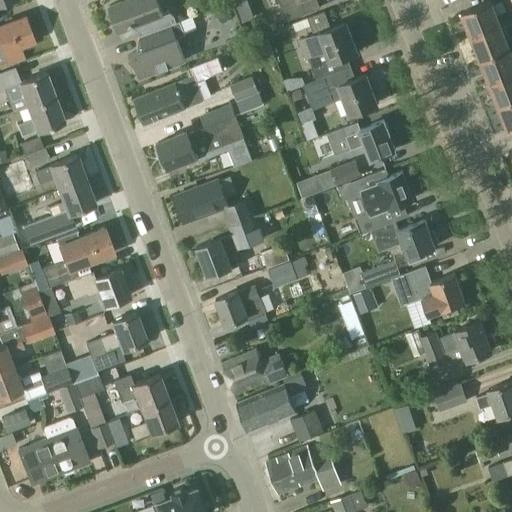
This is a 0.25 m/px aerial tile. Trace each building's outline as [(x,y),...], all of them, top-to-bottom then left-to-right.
[(133,26),(143,36),(181,22),(186,20),(180,15),(175,17),(169,11),(163,14),(160,5),(154,0),(128,0),(110,7),(119,32),(133,26)] [(249,0),(235,0),(239,10),(251,6),(249,0)] [(278,0),(287,22),(314,11),(309,0),(278,0)] [(461,13),(470,37),(501,25),(492,1),(461,13)] [(222,6),(214,14),(223,23),(231,15),(222,6)] [(317,80),(342,71),(338,60),(357,53),(345,23),(331,28),(325,11),(293,24),(296,32),(312,26),(314,33),(298,39),(306,60),(309,58),(317,80)] [(0,68),(10,65),(25,59),(23,52),(22,50),(34,46),(32,40),(34,40),(25,17),(0,26),(0,68)] [(181,22),(143,36),(139,37),(144,49),(131,54),(140,77),(185,61),(177,39),(186,36),(181,22)] [(510,48),(501,25),(470,37),(479,60),(510,48)] [(269,41),(257,46),(262,60),(274,56),(269,41)] [(488,84),(511,74),(511,53),(510,48),(479,60),(488,84)] [(175,83),(135,99),(145,125),(184,109),(205,101),(197,81),(224,71),(219,58),(187,70),(190,77),(175,83)] [(14,67),(0,72),(0,91),(4,90),(12,113),(29,107),(55,97),(46,73),(19,83),(14,67)] [(346,83),(342,71),(317,80),(307,83),(304,85),(313,110),(343,98),(350,116),(377,104),(365,76),(346,83)] [(511,74),(488,84),(497,107),(511,101),(511,74)] [(263,104),(252,76),(230,84),(241,113),(263,104)] [(299,88),(289,92),(292,101),(303,97),(299,88)] [(64,122),(55,97),(29,107),(33,119),(17,124),(22,136),(38,130),(38,132),(64,122)] [(511,101),(497,107),(506,131),(511,128),(511,101)] [(187,132),(158,143),(158,145),(162,155),(158,156),(163,169),(167,168),(168,170),(198,158),(197,156),(231,143),(239,165),(253,159),(232,103),(205,114),(210,126),(188,134),(187,132)] [(394,150),(383,121),(360,130),(360,131),(345,136),(350,150),(365,144),(371,160),(394,150)] [(26,154),(26,155),(44,149),(43,147),(39,136),(19,143),(23,155),(26,154)] [(45,147),(43,147),(44,149),(26,155),(30,167),(50,160),(45,147)] [(59,189),(86,179),(77,155),(50,164),(51,165),(35,171),(40,183),(55,177),(59,189)] [(361,175),(355,160),(331,170),(337,185),(361,175)] [(337,185),(331,170),(297,182),(303,197),(337,185)] [(362,188),(346,194),(347,198),(355,218),(361,234),(397,221),(392,207),(413,199),(411,196),(414,195),(415,192),(413,187),(410,186),(408,187),(402,172),(362,188)] [(51,215),(23,225),(29,242),(74,225),(70,213),(95,203),(86,179),(59,189),(63,200),(47,206),(51,215)] [(222,209),(229,227),(255,218),(248,198),(229,205),(222,189),(219,180),(175,196),(184,223),(222,209)] [(231,234),(196,248),(207,279),(232,270),(232,268),(239,265),(234,251),(238,250),(238,249),(264,239),(258,224),(255,218),(229,227),(231,234)] [(371,232),(378,253),(402,244),(409,264),(427,257),(424,251),(434,248),(433,247),(439,241),(435,231),(428,231),(424,221),(398,231),(395,223),(371,232)] [(80,275),(77,266),(88,262),(114,252),(104,227),(80,236),(77,229),(55,238),(64,261),(42,269),(49,286),(66,280),(80,275)] [(0,236),(0,255),(21,248),(21,247),(18,248),(12,232),(0,236)] [(291,260),(285,243),(262,252),(268,268),(291,260)] [(21,248),(0,255),(0,273),(0,274),(27,264),(21,248)] [(297,259),(268,270),(275,286),(298,278),(297,277),(306,274),(300,258),(297,259)] [(392,279),(401,275),(395,259),(361,272),(367,288),(392,279)] [(401,275),(392,279),(402,306),(422,299),(429,316),(441,311),(444,318),(458,313),(455,305),(465,302),(455,275),(432,284),(425,268),(401,276),(401,275)] [(92,270),(80,275),(66,280),(73,298),(86,293),(87,295),(99,290),(105,305),(130,297),(119,269),(95,278),(92,270)] [(342,287),(337,271),(318,276),(322,293),(342,287)] [(31,321),(47,315),(36,285),(20,291),(31,320),(31,321)] [(266,313),(261,299),(256,286),(239,292),(239,291),(217,300),(227,327),(247,319),(248,320),(266,313)] [(364,334),(357,315),(352,300),(342,304),(339,305),(351,339),(354,338),(364,334)] [(0,320),(13,315),(10,305),(0,308),(0,320)] [(78,310),(65,315),(69,325),(82,320),(78,310)] [(91,354),(66,363),(67,366),(73,382),(97,373),(96,370),(124,359),(120,348),(121,347),(122,349),(146,341),(136,313),(110,322),(113,332),(87,341),(91,354)] [(47,315),(31,321),(31,320),(21,324),(27,342),(54,332),(47,315)] [(487,337),(480,321),(455,331),(456,332),(437,338),(435,333),(420,338),(425,351),(429,360),(449,352),(454,365),(467,361),(492,351),(491,348),(495,346),(496,344),(494,336),(491,335),(487,337)] [(264,327),(255,331),(258,339),(268,335),(264,327)] [(407,333),(415,355),(425,351),(420,338),(423,337),(419,328),(407,333)] [(0,344),(0,372),(14,367),(9,353),(26,348),(21,337),(0,344)] [(61,348),(42,355),(45,364),(64,357),(61,348)] [(261,363),(256,350),(222,365),(234,396),(268,381),(269,383),(287,375),(280,356),(261,363)] [(320,363),(322,371),(332,367),(330,360),(320,363)] [(14,367),(0,372),(0,397),(21,390),(43,382),(46,392),(58,387),(73,382),(67,366),(48,373),(40,376),(39,371),(19,379),(14,367)] [(285,384),(238,403),(250,432),(296,413),(290,396),(309,389),(302,372),(284,379),(285,384)] [(97,373),(73,382),(82,406),(90,427),(105,421),(93,391),(102,387),(97,373)] [(129,373),(114,379),(121,400),(136,394),(141,410),(168,399),(159,374),(133,383),(129,373)] [(511,412),(511,381),(488,390),(489,392),(476,397),(481,408),(493,404),(498,418),(511,412)] [(82,406),(73,382),(58,387),(67,412),(82,406)] [(468,401),(461,383),(434,393),(440,411),(468,401)] [(40,407),(35,396),(25,400),(29,411),(40,407)] [(168,399),(141,410),(146,422),(131,427),(135,439),(177,423),(168,399)] [(418,429),(409,405),(395,409),(404,434),(418,429)] [(31,422),(25,409),(3,417),(8,431),(31,422)] [(291,419),(300,440),(324,430),(315,409),(291,419)] [(46,439),(60,474),(62,473),(65,475),(72,472),(73,469),(88,463),(72,418),(69,416),(44,425),(43,429),(46,439)] [(117,417),(105,421),(110,433),(122,429),(117,417)] [(105,421),(90,427),(97,447),(113,441),(110,433),(105,421)] [(12,433),(0,437),(0,448),(16,443),(12,433)] [(32,484),(60,474),(46,439),(20,449),(32,484)] [(500,457),(495,443),(475,449),(480,463),(500,457)] [(314,466),(307,447),(267,462),(279,496),(336,473),(331,459),(314,466)] [(511,459),(504,462),(488,468),(494,482),(509,477),(511,475),(511,459)] [(425,467),(417,470),(420,477),(428,474),(425,467)] [(416,471),(403,476),(407,485),(412,487),(421,483),(416,471)] [(200,511),(197,504),(201,502),(196,486),(185,490),(183,486),(170,491),(171,495),(151,503),(154,511),(200,511)] [(351,511),(367,506),(361,491),(332,502),(335,511),(351,511)]
